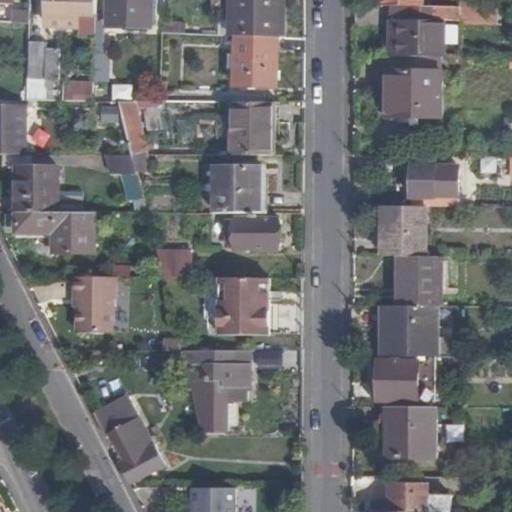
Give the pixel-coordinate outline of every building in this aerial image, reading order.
[(98,15),(99,0),(50,0),(50,25),(81,26),(81,15),(98,15)] [(109,0),(108,27),(153,29),(154,0),(109,0)] [(281,37),(285,38),(286,0),(231,0),(231,35),(238,35),(281,37)] [(499,24),(499,8),(482,8),(461,8),(460,24),(499,24)] [(29,23),(29,13),(14,13),(14,22),(29,23)] [(392,21),(391,58),(445,58),(446,21),(392,21)] [(181,33),(182,23),(166,23),(165,33),(181,33)] [(278,87),(281,37),(238,35),(236,86),(278,87)] [(47,45),(30,44),(29,82),(46,82),(47,45)] [(64,76),(63,48),(48,48),(48,76),(64,76)] [(391,71),(391,117),(442,119),(442,73),(391,71)] [(66,101),(94,102),(95,83),(67,81),(66,101)] [(120,102),(133,154),(135,154),(148,152),(145,138),(137,102),(120,102)] [(234,155),(275,156),(276,102),(234,103),(234,155)] [(25,106),(0,105),(0,154),(29,155),(29,106),(25,106)] [(145,138),(148,152),(157,149),(154,136),(145,138)] [(133,155),(137,172),(150,171),(150,156),(135,154),(133,154),(133,155)] [(415,198),(438,199),(438,196),(460,197),(460,167),(439,168),(439,166),(415,166),(415,198)] [(18,199),(18,213),(60,213),(60,168),(18,167),(18,170),(18,199)] [(263,213),(262,168),(216,168),(216,213),(236,213),(253,213),(263,213)] [(263,213),(270,213),(270,169),(262,168),(263,213)] [(7,199),(18,199),(18,170),(7,170),(7,199)] [(438,196),(438,199),(438,205),(463,205),(462,196),(460,197),(438,196)] [(428,207),(384,207),(384,257),(401,257),(427,257),(428,207)] [(511,216),(511,207),(471,208),(471,224),(493,225),(493,216),(511,216)] [(60,213),(18,213),(18,233),(55,234),(55,253),(96,253),(97,213),(60,213)] [(253,213),(236,213),(237,250),(281,250),(280,218),(253,217),(253,213)] [(157,249),(164,278),(194,278),(192,249),(157,249)] [(427,257),(401,257),(402,306),(424,307),(444,307),(445,257),(427,257)] [(120,278),(73,278),(73,298),(74,298),(74,332),(113,333),(114,300),(120,301),(120,278)] [(270,335),(271,278),(204,278),(204,318),(219,318),(219,335),(270,335)] [(402,306),(384,306),(384,357),(424,358),(424,307),(402,306)] [(166,351),(173,351),(182,351),(179,340),(166,340),(166,351)] [(176,369),(186,368),(185,362),(182,351),(173,351),(176,369)] [(182,351),(185,362),(201,363),(200,411),(208,412),(208,431),(224,431),(224,400),(241,399),(241,388),(251,388),(251,364),(241,364),(241,351),(182,351)] [(381,364),(381,400),(381,402),(418,401),(418,363),(381,361),(381,364)] [(120,463),(131,486),(166,467),(128,395),(95,415),(108,439),(116,434),(125,454),(127,458),(120,463)] [(394,439),(389,439),(389,458),(437,458),(437,408),(394,406),(394,439)] [(125,454),(117,459),(120,463),(127,458),(125,454)] [(451,511),(451,498),(432,498),(431,485),(392,484),(392,511),(381,511),(451,511)] [(235,511),(236,488),(193,489),(193,506),(196,506),(195,511),(235,511)]
